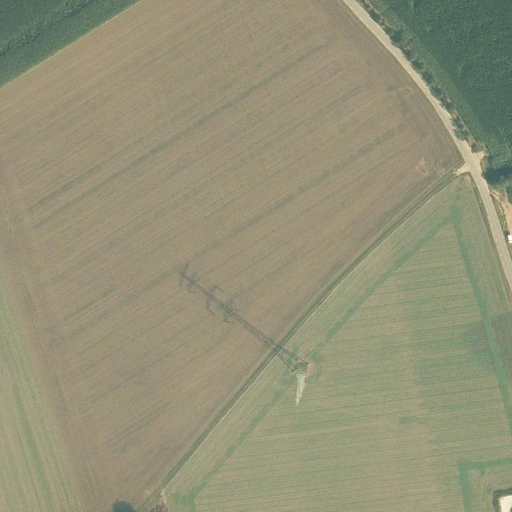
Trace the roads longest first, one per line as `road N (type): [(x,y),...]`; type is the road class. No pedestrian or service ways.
road 1 (track): [(140,511),(298,324),(474,163)]
road 2 (unclassified): [(511,285),(470,153),(419,79),(347,0)]
